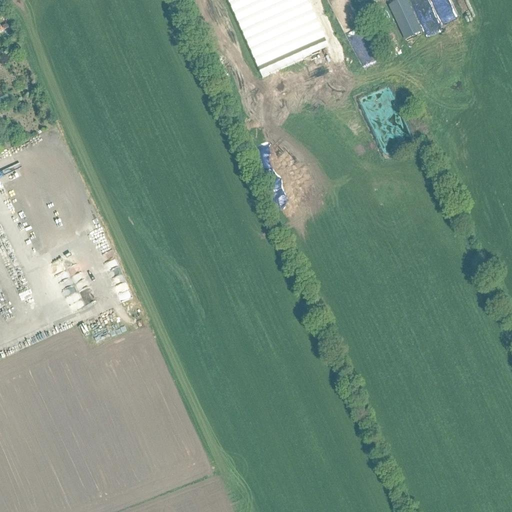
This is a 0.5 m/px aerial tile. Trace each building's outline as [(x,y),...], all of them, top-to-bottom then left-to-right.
[(402,16),(406,21),(414,15),(410,10),(402,16)] [(338,32),(329,36),(335,50),(345,46),(338,32)] [(11,46),(17,43),(15,37),(8,41),(11,46)] [(408,127),(392,84),(364,94),(377,127),(385,124),(388,134),(408,127)] [(83,260),(72,265),(75,274),(87,269),(83,260)] [(98,291),(87,293),(88,301),(99,300),(98,291)] [(76,300),(78,306),(85,303),(83,297),(76,300)] [(119,303),(114,305),(121,319),(126,316),(119,303)]
